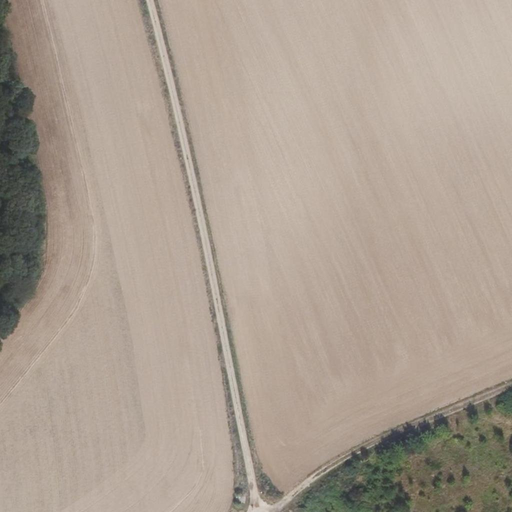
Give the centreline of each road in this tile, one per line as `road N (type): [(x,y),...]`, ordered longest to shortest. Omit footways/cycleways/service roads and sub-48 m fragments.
road 1 (track): [(148,0),(178,106),(262,511)]
road 2 (track): [(277,511),(361,449),(511,382)]
